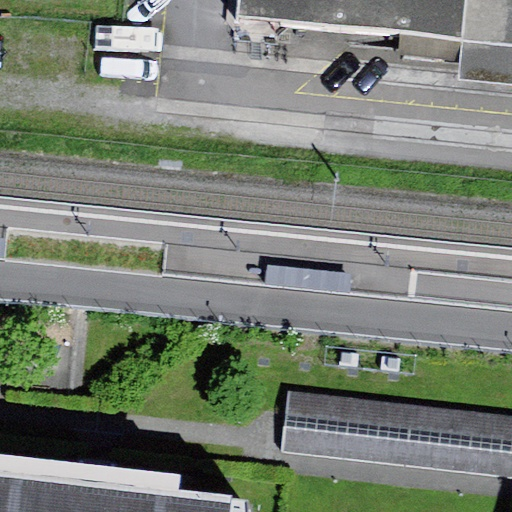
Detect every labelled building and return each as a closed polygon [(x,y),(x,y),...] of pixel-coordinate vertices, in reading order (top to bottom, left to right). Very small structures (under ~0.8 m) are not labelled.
[(511,0),(240,0),(238,21),(463,44),(457,91),(511,95),(511,0)] [(0,238),(0,257),(6,258),(9,239),(0,238)] [(354,274),(268,265),(266,284),(352,293),(354,274)] [(511,417),(288,391),(281,452),(511,479),(511,417)] [(0,511),(237,511),(239,501),(183,495),(185,480),(99,471),(0,460),(0,511)]
